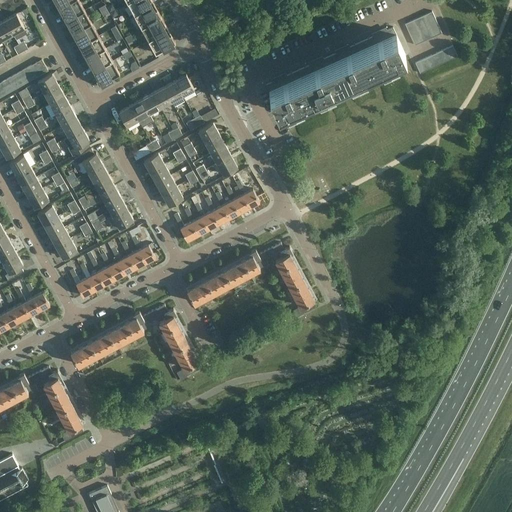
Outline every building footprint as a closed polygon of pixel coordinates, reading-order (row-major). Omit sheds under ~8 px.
[(64,20),(84,9),(79,0),(70,0),(57,7),(64,20)] [(134,14),(154,3),(152,0),(129,0),(127,2),(134,14)] [(112,2),(107,5),(110,11),(115,8),(112,2)] [(104,3),(99,6),(103,14),(109,11),(104,3)] [(141,27),(161,16),(154,3),(134,14),(141,27)] [(71,32),(91,21),(84,9),(64,20),(71,32)] [(431,24),(436,21),(431,10),(426,13),(431,24)] [(4,19),(12,34),(23,27),(24,27),(16,12),(4,19)] [(425,26),(431,24),(426,13),(420,15),(425,26)] [(420,28),(425,26),(420,15),(415,18),(420,28)] [(148,39),(168,28),(161,16),(141,27),(148,39)] [(415,31),(420,28),(415,18),(410,20),(415,31)] [(0,36),(2,39),(12,34),(4,19),(0,21),(0,36)] [(409,33),(415,31),(410,20),(404,22),(409,33)] [(78,45),(98,34),(91,21),(71,32),(78,45)] [(431,24),(436,34),(441,32),(436,21),(431,24)] [(115,24),(111,27),(117,39),(122,36),(115,24)] [(430,37),(436,34),(431,24),(425,26),(430,37)] [(405,53),(392,26),(384,30),(384,29),(381,30),(381,31),(341,50),(340,49),(337,50),(337,51),(321,59),(320,58),(318,59),(317,60),(277,78),(276,78),(274,79),(274,80),(265,84),(278,110),(405,53)] [(425,39),(430,37),(425,26),(420,28),(425,39)] [(168,28),(148,39),(155,52),(175,41),(168,28)] [(420,42),(425,39),(420,28),(415,31),(420,42)] [(414,44),(420,42),(415,31),(409,33),(414,44)] [(131,32),(125,35),(128,41),(134,38),(131,32)] [(85,58),(105,47),(98,34),(78,45),(85,58)] [(18,43),(22,50),(27,47),(23,40),(18,43)] [(17,53),(22,50),(18,43),(13,46),(17,53)] [(447,47),(452,58),(457,55),(452,44),(447,47)] [(92,70),(112,59),(105,47),(85,58),(92,70)] [(446,60),(452,58),(447,47),(441,49),(446,60)] [(130,49),(123,53),(126,57),(132,54),(130,49)] [(441,63),(446,60),(441,49),(436,52),(441,63)] [(436,65),(441,63),(436,52),(431,54),(436,65)] [(430,67),(436,65),(431,54),(425,57),(430,67)] [(425,70),(430,67),(425,57),(420,59),(425,70)] [(36,61),(42,72),(48,69),(41,58),(36,61)] [(112,59),(92,70),(100,83),(119,72),(112,59)] [(420,72),(425,70),(420,59),(415,61),(420,72)] [(37,75),(42,72),(36,61),(31,64),(37,75)] [(32,78),(37,75),(31,64),(26,67),(32,78)] [(27,81),(32,78),(26,67),(21,69),(27,81)] [(22,84),(27,81),(21,69),(15,72),(22,84)] [(17,86),(22,84),(15,72),(10,75),(17,86)] [(43,91),(58,83),(51,72),(37,80),(43,91)] [(174,79),(182,94),(193,88),(185,73),(174,79)] [(12,89),(17,86),(10,75),(5,78),(12,89)] [(7,92),(12,89),(5,78),(0,81),(7,92)] [(171,100),(182,94),(174,79),(163,86),(171,100)] [(50,102),(64,94),(58,83),(43,91),(50,102)] [(160,106),(171,100),(163,86),(152,92),(160,106)] [(24,102),(32,97),(29,92),(21,96),(24,102)] [(149,112),(160,106),(152,92),(141,98),(149,112)] [(56,113),(70,105),(64,94),(50,102),(56,113)] [(32,97),(24,102),(27,107),(34,103),(32,97)] [(138,118),(149,112),(141,98),(130,104),(138,118)] [(14,108),(21,104),(18,99),(11,103),(14,108)] [(21,104),(14,108),(17,113),(24,109),(21,104)] [(126,124),(138,118),(130,104),(118,110),(126,124)] [(62,124),(76,116),(70,105),(56,113),(62,124)] [(36,124),(44,120),(41,114),(34,119),(36,124)] [(195,117),(199,124),(204,121),(201,117),(200,114),(195,117)] [(68,135),(82,127),(76,116),(62,124),(68,135),(63,138),(68,135)] [(194,127),(199,124),(195,117),(190,120),(194,127)] [(44,120),(36,124),(39,129),(47,125),(44,120)] [(26,130),(33,126),(30,121),(23,125),(26,130)] [(204,140),(219,132),(213,121),(198,129),(204,140)] [(0,144),(14,137),(8,126),(0,129),(0,144)] [(33,126),(26,130),(29,135),(36,131),(33,126)] [(172,129),(176,136),(181,134),(177,126),(172,129)] [(68,135),(63,138),(72,154),(88,145),(85,140),(88,138),(82,127),(68,135)] [(171,139),(176,136),(172,129),(167,132),(171,139)] [(210,151),(225,143),(219,132),(204,140),(210,151)] [(14,137),(0,144),(0,145),(6,156),(20,148),(14,137)] [(49,146),(56,142),(53,137),(46,141),(49,146)] [(150,141),(154,148),(159,146),(155,138),(150,141)] [(149,151),(154,148),(150,141),(145,144),(149,151)] [(186,150),(193,146),(190,141),(183,145),(186,150)] [(56,142),(49,146),(51,151),(59,147),(56,142)] [(216,162),(231,154),(225,143),(210,151),(216,162)] [(193,146),(186,150),(189,156),(196,151),(193,146)] [(175,156),(182,152),(180,147),(172,151),(175,156)] [(42,158),(49,154),(46,149),(39,153),(42,158)] [(87,170),(102,162),(95,151),(81,159),(87,170)] [(150,170),(164,162),(158,151),(143,159),(150,170)] [(182,152),(175,156),(178,161),(185,157),(182,152)] [(15,173),(29,165),(23,154),(9,162),(15,173)] [(49,154),(42,158),(44,163),(52,159),(49,154)] [(231,154),(216,162),(222,174),(237,166),(231,154)] [(94,181),(108,173),(102,162),(87,170),(94,181)] [(156,181),(170,174),(164,162),(150,170),(156,181)] [(198,173),(205,169),(202,163),(195,167),(198,173)] [(21,184),(36,176),(29,165),(15,173),(21,184)] [(187,178),(194,174),(192,169),(184,173),(187,178)] [(205,169),(198,173),(201,178),(208,174),(205,169)] [(54,180),(61,176),(58,171),(51,175),(54,180)] [(68,181),(75,177),(73,172),(65,176),(68,181)] [(100,192),(114,184),(108,173),(94,181),(100,192)] [(162,192),(176,185),(170,174),(156,181),(162,192)] [(194,174),(187,178),(190,184),(197,179),(194,174)] [(28,195),(42,187),(36,176),(21,184),(28,195)] [(61,176),(54,180),(57,185),(64,181),(61,176)] [(75,177),(68,181),(71,186),(78,182),(75,177)] [(106,203),(120,196),(114,184),(100,192),(106,203)] [(176,185),(162,192),(168,204),(182,196),(176,185)] [(42,187),(28,195),(34,206),(48,198),(42,187)] [(242,193),(249,206),(259,201),(252,188),(242,193)] [(239,212),(249,206),(242,193),(232,199),(239,212)] [(80,203),(88,199),(85,194),(77,198),(80,203)] [(112,214),(126,206),(120,196),(106,203),(112,214)] [(69,208),(77,204),(74,199),(67,203),(69,208)] [(88,199),(80,203),(83,208),(90,204),(88,199)] [(228,217),(239,212),(232,199),(221,204),(228,217)] [(43,223),(57,215),(51,204),(37,212),(43,223)] [(77,204),(69,208),(72,213),(79,209),(77,204)] [(218,223),(228,217),(221,204),(211,210),(218,223)] [(114,228),(133,218),(126,206),(112,214),(108,217),(114,228)] [(208,228),(218,223),(211,210),(201,215),(208,228)] [(49,234),(63,226),(57,215),(43,223),(49,234)] [(198,234),(208,228),(201,215),(191,221),(198,234)] [(93,225),(100,221),(97,216),(90,220),(93,225)] [(198,234),(191,221),(184,224),(181,219),(177,221),(187,239),(198,234)] [(82,230),(89,226),(86,221),(79,225),(82,230)] [(100,221),(93,225),(96,230),(103,226),(100,221)] [(55,245),(69,237),(63,226),(49,234),(55,245)] [(89,226),(82,230),(85,235),(92,231),(89,226)] [(0,246),(10,241),(4,230),(0,232),(0,246)] [(69,237),(55,245),(62,256),(76,248),(69,237)] [(10,241),(0,246),(0,256),(2,260),(16,253),(10,241)] [(137,249),(144,262),(155,256),(148,243),(137,249)] [(300,305),(304,303),(307,301),(311,299),(314,298),(290,251),(291,250),(289,245),(284,248),(280,250),(276,252),(273,254),(300,305)] [(261,260),(258,253),(255,248),(250,251),(251,253),(187,287),(194,301),(264,265),(261,260)] [(137,249),(127,255),(134,268),(144,262),(137,249)] [(134,268),(127,255),(121,258),(118,252),(114,254),(117,260),(124,273),(134,268)] [(2,260),(8,272),(20,265),(22,264),(16,253),(2,260)] [(114,278),(124,273),(117,260),(107,265),(114,278)] [(8,272),(4,274),(7,279),(23,271),(20,265),(8,272)] [(103,284),(114,278),(107,265),(97,271),(103,284)] [(93,289),(103,284),(97,271),(86,276),(93,289)] [(86,276),(76,282),(82,295),(93,289),(86,276)] [(31,296),(38,309),(49,303),(42,290),(31,296)] [(28,314),(38,309),(31,296),(21,301),(28,314)] [(18,320),(28,314),(21,301),(11,307),(18,320)] [(8,325),(18,320),(11,307),(1,312),(8,325)] [(184,367),(187,365),(191,363),(195,361),(198,359),(173,313),(175,312),(173,307),(168,310),(164,312),(160,314),(157,316),(184,367)] [(145,322),(142,315),(139,310),(134,312),(135,315),(70,349),(78,364),(148,327),(145,322)] [(41,377),(41,378),(68,429),(72,427),(76,425),(80,423),(82,421),(58,374),(60,373),(57,369),(52,372),(48,374),(45,376),(41,377)] [(30,383),(26,377),(23,371),(18,374),(19,376),(0,386),(0,405),(24,392),(32,388),(30,383)] [(19,468),(18,465),(18,464),(12,453),(0,459),(0,499),(28,484),(26,480),(28,478),(22,467),(19,468)] [(96,511),(118,511),(106,484),(88,492),(96,511)]
